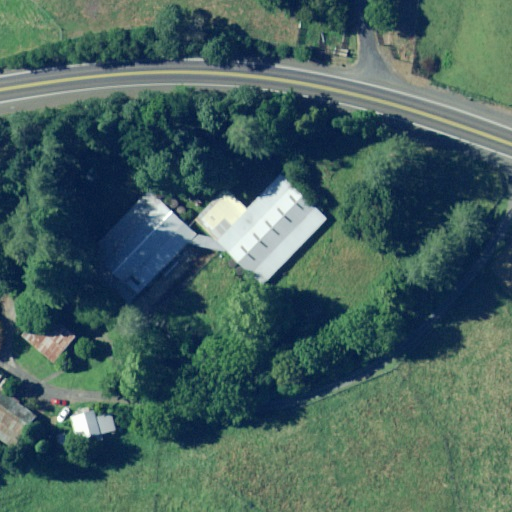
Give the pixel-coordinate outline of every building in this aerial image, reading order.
[(270,174),(201,244),(242,284),(311,214),(270,174)] [(184,231),(149,197),(91,256),(127,290),(184,231)] [(42,308),(21,336),(59,366),(81,338),(42,308)] [(0,380),(4,375),(0,372),(0,444),(3,440),(15,448),(38,414),(0,387),(0,380)] [(118,430),(112,407),(72,417),(78,440),(118,430)]
